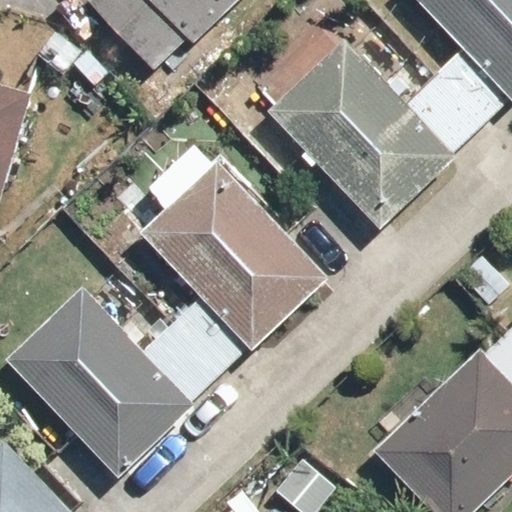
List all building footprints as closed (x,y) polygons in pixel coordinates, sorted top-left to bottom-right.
[(118,0),(175,62),(242,0),(118,0)] [(511,0),(425,0),(478,53),(419,104),(354,39),(282,109),(397,225),(469,155),(453,139),(511,88),(511,0)] [(0,239),(43,88),(0,76),(0,239)] [(214,391),(266,345),(268,348),(343,276),(230,158),(155,230),(220,298),(168,345),(101,278),(17,361),(132,476),(216,393),(214,391)] [(511,325),(385,444),(441,502),(437,505),(444,511),(489,511),(511,490),(511,325)] [(0,511),(86,511),(8,432),(0,439),(0,511)]
